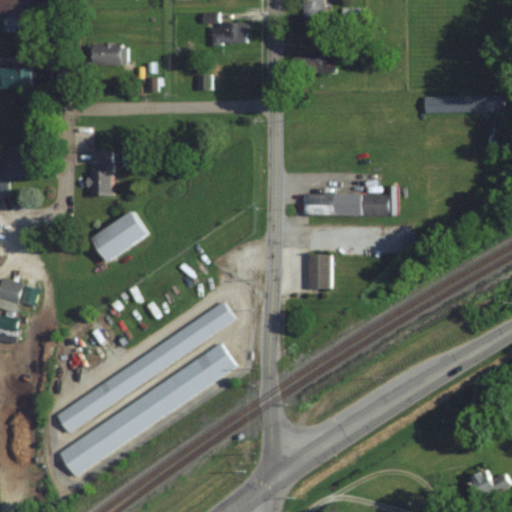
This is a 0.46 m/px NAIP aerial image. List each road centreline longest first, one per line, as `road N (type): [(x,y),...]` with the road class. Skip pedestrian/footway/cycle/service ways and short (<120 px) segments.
road 1 (tertiary): [(273,0),(271,511)]
road 2 (secondary): [(223,511),(511,329)]
road 3 (residential): [(65,0),(65,212)]
road 4 (residential): [(273,104),(65,108)]
road 5 (secondary): [(424,381),(380,392),(318,424),(291,424),(269,409)]
